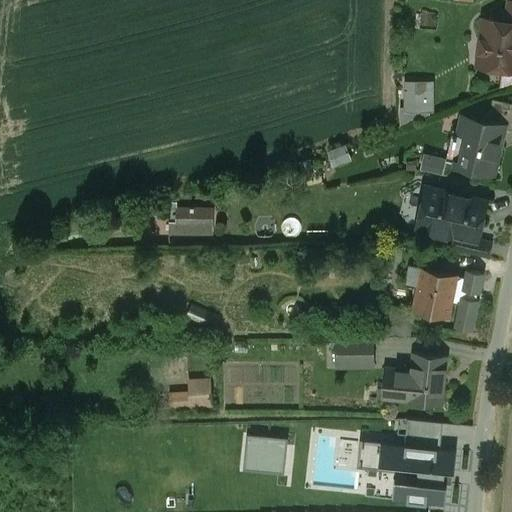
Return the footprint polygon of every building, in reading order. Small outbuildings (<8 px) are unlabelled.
[(511,24),(505,23),(483,20),(481,36),(485,36),(487,39),(484,65),(487,70),(495,71),(500,68),(511,69),(511,24)] [(406,79),(406,112),(436,112),(436,79),(406,79)] [(511,104),(493,100),(487,124),(502,127),(501,129),(511,131),(511,104)] [(487,124),(463,118),(452,165),(490,173),(501,129),(502,127),(487,124)] [(426,150),(422,168),(445,173),(449,156),(426,150)] [(485,202),(425,187),(416,226),(427,229),(429,231),(447,235),(449,234),(455,236),(476,240),(476,239),(485,202)] [(172,204),(172,233),(216,234),(216,205),(172,204)] [(476,240),(455,236),(452,249),(487,257),(490,243),(476,239),(476,240)] [(422,267),(408,264),(405,282),(418,285),(422,267)] [(455,274),(422,267),(418,285),(413,310),(414,310),(447,316),(455,274)] [(477,329),(487,271),(465,267),(454,326),(477,329)] [(413,310),(385,304),(378,337),(409,336),(414,310),(413,310)] [(372,337),(336,338),(336,366),(372,365),(372,337)] [(445,358),(413,354),(410,382),(394,381),(392,397),(441,403),(445,358)] [(171,389),(172,406),(215,404),(213,375),(190,376),(191,388),(171,389)] [(453,447),(376,437),(372,467),(396,470),(392,499),(440,505),(444,473),(450,474),(453,447)]
